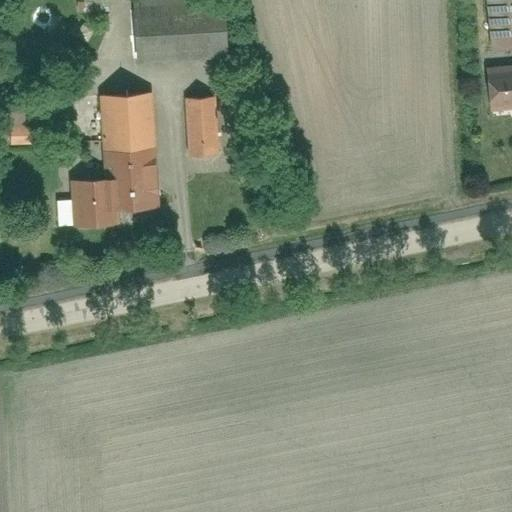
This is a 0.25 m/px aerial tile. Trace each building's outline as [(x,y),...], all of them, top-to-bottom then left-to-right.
[(218,0),(132,0),(137,57),(223,50),(218,0)] [(511,0),(487,0),(492,45),(511,42),(511,0)] [(511,65),(487,69),(492,107),(511,105),(511,65)] [(110,202),(152,200),(146,88),(104,91),(109,175),(110,202)] [(210,96),(185,97),(188,154),(213,152),(210,96)] [(12,129),(12,143),(46,143),(46,129),(12,129)] [(110,202),(109,175),(73,176),(75,221),(111,219),(110,202)]
